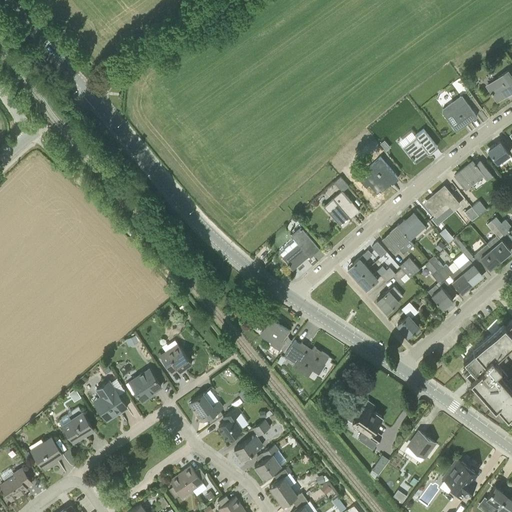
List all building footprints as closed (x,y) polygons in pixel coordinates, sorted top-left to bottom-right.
[(497,99),(511,88),(511,77),(507,70),(498,76),(499,77),(487,85),(497,99)] [(477,115),(466,101),(462,95),(454,101),(453,100),(442,108),(441,112),(445,116),(456,131),(477,115)] [(437,146),(423,128),(415,135),(416,137),(404,146),(416,160),(428,151),(429,152),(437,146)] [(390,147),(384,139),(380,143),(386,150),(390,147)] [(500,141),(488,149),(497,162),(509,154),(500,141)] [(398,177),(384,161),(380,157),(373,163),(378,167),(365,179),(378,193),(391,182),(392,182),(398,177)] [(487,179),(492,175),(482,161),(476,165),(476,164),(475,162),(475,163),(473,160),(455,175),(465,188),(483,174),(487,179)] [(341,189),(347,184),(340,176),(334,181),(341,189)] [(434,194),(436,196),(426,204),(436,216),(442,210),(446,215),(460,203),(444,185),(434,194)] [(358,208),(346,193),(342,190),(335,196),(324,205),(343,227),(351,219),(349,216),(358,208)] [(479,214),(484,210),(486,208),(479,200),(472,206),(479,214)] [(472,220),(479,214),(472,206),(465,211),(472,220)] [(397,224),(409,238),(424,224),(413,212),(405,219),(404,219),(397,224)] [(504,235),(496,226),(491,220),(487,223),(496,234),(487,242),(487,243),(500,258),(510,250),(501,239),(499,238),(503,234),(504,235)] [(511,235),(511,226),(509,222),(505,226),(501,222),(496,226),(504,235),(508,231),(511,235)] [(414,243),(409,238),(397,224),(391,230),(391,231),(383,238),(394,251),(403,243),(408,248),(414,243)] [(318,247),(303,230),(301,227),(293,234),(300,243),(284,257),(292,267),(309,253),(310,254),(318,247)] [(473,255),(465,245),(457,235),(453,239),(470,259),(459,267),(472,282),(482,274),(482,273),(486,270),(473,255)] [(377,241),(372,246),(381,256),(387,251),(377,241)] [(440,250),(444,244),(440,241),(435,247),(440,250)] [(473,255),(486,270),(489,267),(490,267),(500,258),(487,243),(473,255)] [(369,267),(363,261),(372,254),(368,249),(359,257),(348,267),(357,278),(369,267)] [(429,260),(445,279),(450,275),(453,280),(462,291),(472,282),(459,267),(454,260),(447,266),(446,264),(443,266),(434,255),(429,260)] [(419,268),(409,257),(399,265),(406,272),(409,276),(419,268)] [(431,273),(440,283),(430,292),(436,300),(442,308),(453,299),(442,285),(447,281),(445,279),(429,260),(425,263),(432,272),(431,273)] [(393,274),(395,272),(389,266),(386,269),(382,265),(374,272),(369,267),(357,278),(366,288),(381,275),(386,281),(393,275),(393,274)] [(406,272),(401,267),(395,272),(393,274),(393,275),(398,280),(406,272)] [(377,300),(387,311),(398,300),(403,295),(395,286),(390,291),(389,289),(377,300)] [(416,335),(422,330),(410,317),(417,310),(409,301),(401,308),(407,315),(397,323),(408,335),(412,331),(416,335)] [(168,319),(162,316),(160,321),(165,324),(168,319)] [(263,334),(271,339),(269,342),(272,344),(284,350),(292,340),(284,336),(289,329),(273,319),(263,334)] [(511,370),(508,374),(500,366),(508,358),(505,354),(511,347),(511,320),(511,319),(505,324),(503,322),(474,348),(474,349),(463,359),(468,365),(476,373),(470,379),(494,406),(488,412),(502,420),(508,415),(511,419),(511,370)] [(135,335),(125,339),(128,346),(138,341),(135,335)] [(178,342),(177,343),(175,339),(167,344),(170,348),(160,355),(172,373),(178,369),(180,371),(192,363),(178,342)] [(292,365),(308,376),(319,359),(324,362),(328,355),(314,346),(312,349),(302,343),(302,342),(301,343),(295,339),(285,355),(295,361),(292,365)] [(281,355),(277,361),(281,364),(285,358),(281,355)] [(106,362),(100,365),(105,373),(111,369),(106,362)] [(129,381),(134,388),(142,400),(151,395),(150,393),(161,385),(149,368),(129,381)] [(127,406),(119,394),(109,380),(96,389),(100,395),(93,399),(107,420),(127,406)] [(77,389),(72,392),(76,400),(81,397),(77,389)] [(203,392),(189,402),(199,416),(200,415),(204,420),(223,406),(219,401),(212,405),(203,392)] [(373,429),(382,416),(372,409),(375,405),(367,399),(359,411),(354,408),(347,417),(364,429),(358,437),(372,447),(381,435),(373,429)] [(237,405),(223,416),(227,421),(218,426),(227,438),(241,428),(233,416),(241,411),(237,405)] [(62,425),(74,441),(94,428),(83,411),(62,425)] [(265,418),(252,427),(258,434),(270,426),(265,418)] [(421,460),(435,441),(419,430),(408,444),(411,446),(408,450),(421,460)] [(242,459),(259,447),(263,444),(256,433),(234,449),(242,459)] [(63,454),(51,436),(44,441),(45,443),(32,452),(40,464),(42,463),(45,468),(51,464),(50,462),(63,454)] [(274,443),(262,452),(265,457),(254,464),(263,476),(281,464),(273,452),(278,448),(274,443)] [(24,453),(27,459),(32,456),(28,450),(24,453)] [(378,473),(389,459),(382,454),(372,468),(378,473)] [(473,476),(476,471),(457,457),(442,477),(453,484),(449,489),(460,498),(465,492),(476,478),(473,476)] [(180,472),(192,489),(203,481),(201,478),(206,475),(199,466),(195,470),(190,464),(180,472)] [(32,482),(22,467),(14,473),(15,474),(1,483),(11,499),(27,488),(26,486),(32,482)] [(276,495),(290,485),(284,476),(288,472),(285,467),(274,475),(278,479),(269,485),(276,495)] [(182,496),(192,489),(180,472),(170,479),(174,485),(169,488),(175,497),(180,493),(182,496)] [(318,483),(325,481),(322,474),(316,476),(318,483)] [(137,482),(134,478),(128,482),(131,486),(137,482)] [(338,493),(329,480),(322,484),(323,486),(321,488),(326,493),(332,487),(337,494),(338,493)] [(305,496),(304,494),(305,493),(296,481),(290,485),(276,495),(283,505),(291,499),(294,503),(305,496)] [(305,492),(307,494),(319,486),(317,483),(305,492)] [(495,485),(496,485),(495,485),(491,490),(489,492),(490,493),(487,497),(485,495),(477,505),(486,511),(493,511),(505,495),(502,492),(503,491),(495,485)] [(397,488),(392,495),(402,501),(406,495),(397,488)] [(211,490),(205,493),(209,499),(214,496),(211,490)] [(221,511),(234,511),(243,506),(235,495),(230,499),(226,495),(218,500),(221,505),(218,507),(221,511)] [(510,498),(508,497),(505,495),(493,511),(494,511),(496,510),(499,511),(511,511),(511,497),(510,498)] [(309,511),(304,504),(308,501),(305,496),(294,503),(298,508),(291,511),(309,511)] [(336,505),(341,501),(338,496),(332,500),(336,505)] [(145,511),(146,511),(140,503),(126,511),(145,511)]
